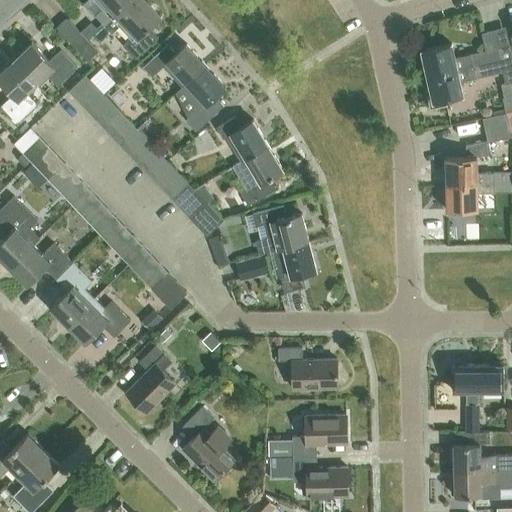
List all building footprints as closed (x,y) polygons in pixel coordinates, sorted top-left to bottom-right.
[(96,0),(103,7),(95,15),(103,24),(129,0),(96,0)] [(160,14),(147,0),(129,0),(103,24),(111,32),(119,24),(130,36),(122,45),(134,58),(157,36),(147,26),(160,14)] [(78,48),(87,40),(65,17),(57,26),(78,48)] [(98,28),(90,21),(80,31),(88,38),(98,28)] [(87,40),(78,48),(88,59),(97,50),(87,40)] [(13,58),(36,82),(46,73),(56,84),(76,65),(60,49),(49,60),(31,41),(13,58)] [(162,65),(181,85),(205,62),(186,41),(175,51),(167,43),(143,66),(152,75),(162,65)] [(454,56),(451,41),(421,48),(427,74),(457,67),(457,68),(471,65),(488,62),(490,74),(501,71),(496,47),(454,56)] [(501,71),(511,68),(511,59),(509,45),(496,47),(501,71)] [(26,92),(36,82),(13,58),(0,70),(0,80),(13,94),(1,105),(16,122),(37,103),(26,92)] [(205,62),(181,85),(181,86),(175,92),(187,116),(185,119),(195,130),(224,103),(215,94),(226,84),(205,62)] [(475,77),(490,74),(488,62),(471,65),(457,68),(457,67),(427,74),(430,87),(425,88),(429,107),(445,104),(444,97),(462,93),(460,80),(475,77)] [(504,95),(511,93),(511,68),(501,71),(504,83),(501,84),(504,95)] [(77,99),(94,83),(86,74),(69,90),(77,99)] [(86,108),(103,92),(94,83),(77,99),(86,108)] [(95,117),(112,101),(103,92),(86,108),(95,117)] [(502,97),(507,115),(511,113),(511,93),(504,95),(504,96),(502,97)] [(103,126),(120,110),(112,101),(95,117),(103,126)] [(120,110),(103,126),(112,135),(129,119),(120,110)] [(485,128),(508,124),(505,111),(483,116),(485,128)] [(240,161),(269,144),(253,118),(241,125),(234,115),(216,126),(223,137),(225,136),(240,161)] [(120,144),(138,128),(129,119),(112,135),(120,144)] [(485,128),(488,139),(488,140),(511,135),(508,124),(485,128)] [(23,152),(39,136),(30,127),(14,143),(23,152)] [(129,153),(146,137),(138,128),(120,144),(129,153)] [(32,161),(48,145),(39,136),(23,152),(32,161)] [(138,162),(155,146),(146,137),(129,153),(138,162)] [(490,153),(488,140),(488,139),(465,145),(467,155),(445,156),(445,182),(493,181),(511,180),(511,171),(477,172),(476,156),(490,153)] [(269,144),(240,161),(233,165),(247,188),(241,192),(248,203),(261,196),(278,185),(272,175),(283,168),(269,144)] [(40,170),(56,154),(48,145),(32,161),(40,170)] [(155,146),(138,162),(146,171),(163,155),(155,146)] [(49,179),(65,163),(56,154),(40,170),(49,179)] [(155,180),(172,164),(163,155),(146,171),(155,180)] [(57,188),(74,172),(65,163),(49,179),(57,188)] [(164,189),(180,173),(172,164),(155,180),(164,189)] [(66,197),(82,181),(74,172),(57,188),(66,197)] [(172,198),(189,182),(180,173),(164,189),(172,198)] [(511,180),(493,181),(445,182),(446,208),(478,207),(477,192),(511,191),(511,180)] [(75,206),(91,190),(82,181),(66,197),(75,206)] [(198,191),(194,188),(189,182),(172,198),(181,207),(198,191)] [(83,215),(100,199),(91,190),(75,206),(83,215)] [(189,216),(206,200),(198,191),(181,207),(189,216)] [(37,219),(13,195),(0,208),(0,227),(7,234),(0,240),(0,258),(9,267),(33,245),(40,237),(30,227),(37,219)] [(92,224),(108,208),(100,199),(83,215),(92,224)] [(215,209),(208,202),(206,200),(189,216),(198,225),(215,209)] [(260,253),(284,247),(310,241),(302,211),(286,215),(283,203),(252,211),(256,225),(257,225),(260,238),(256,239),(260,253)] [(100,232),(117,217),(108,208),(92,224),(100,232)] [(215,209),(198,225),(207,234),(224,218),(215,209)] [(109,241),(125,226),(117,217),(100,232),(109,241)] [(118,250),(134,235),(125,226),(109,241),(118,250)] [(126,260),(143,244),(134,235),(118,250),(126,260)] [(316,268),(310,241),(284,247),(291,273),(282,275),(285,289),(304,284),(301,272),(316,268)] [(33,245),(9,267),(26,285),(44,267),(55,277),(71,261),(53,242),(41,254),(33,245)] [(135,269),(151,253),(143,244),(126,260),(135,269)] [(144,278),(160,262),(151,253),(135,269),(144,278)] [(268,273),(263,254),(236,261),(241,280),(268,273)] [(49,308),(66,325),(93,297),(84,288),(91,281),(71,261),(55,277),(67,290),(49,308)] [(169,271),(160,262),(144,278),(152,287),(169,271)] [(169,271),(152,287),(170,305),(187,289),(169,271)] [(93,297),(66,325),(84,343),(102,325),(114,337),(130,320),(111,300),(104,307),(93,297)] [(171,360),(164,353),(156,344),(139,361),(147,370),(126,391),(146,412),(175,383),(162,370),(171,360)] [(293,388),(337,387),(337,358),(302,359),(302,347),(278,348),(278,360),(292,360),(293,388)] [(477,403),(477,393),(477,363),(452,364),(452,389),(465,389),(465,403),(465,416),(478,416),(478,403),(477,403)] [(477,363),(477,393),(477,389),(503,389),(503,363),(477,363)] [(214,417),(202,405),(182,425),(193,437),(182,448),(214,479),(219,474),(224,474),(227,472),(229,469),(229,464),(234,459),(223,447),(233,437),(218,422),(208,432),(203,428),(214,417)] [(292,456),(316,455),(316,443),(346,443),(346,414),(305,415),(306,435),(292,436),(292,456)] [(478,416),(465,416),(464,430),(478,430),(478,416)] [(18,474),(43,449),(28,433),(9,452),(0,443),(0,476),(10,466),(18,474)] [(494,454),(480,454),(479,443),(453,443),(453,445),(449,445),(449,458),(453,458),(453,468),(508,466),(508,453),(494,454)] [(43,449),(18,474),(26,482),(12,495),(28,511),(31,511),(50,493),(40,483),(59,464),(43,449)] [(316,455),(292,456),(293,476),(307,476),(307,496),(348,495),(347,466),(317,467),(316,455)] [(511,466),(508,466),(453,468),(454,480),(449,480),(449,494),(454,494),(454,495),(481,494),(481,498),(499,498),(499,487),(511,487),(511,466)] [(247,511),(268,511),(275,506),(262,493),(245,510),(247,511)] [(129,511),(120,503),(115,509),(110,504),(105,509),(90,495),(72,511),(129,511)]
